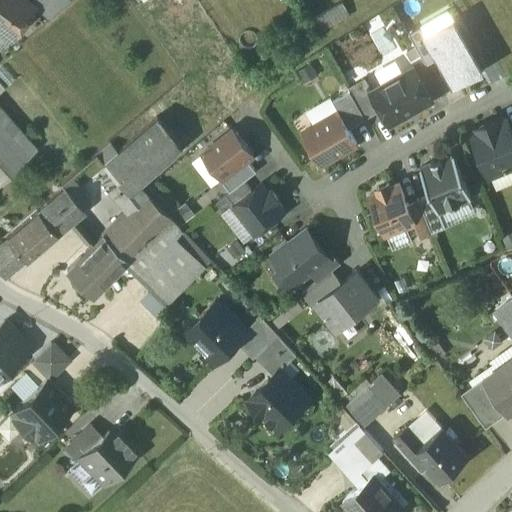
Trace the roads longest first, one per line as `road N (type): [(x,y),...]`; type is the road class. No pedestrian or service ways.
road 1 (residential): [(301,511),(117,360),(0,290)]
road 2 (residential): [(511,90),(310,200)]
